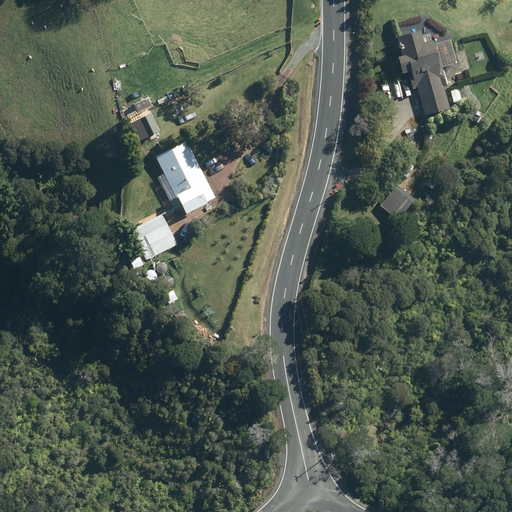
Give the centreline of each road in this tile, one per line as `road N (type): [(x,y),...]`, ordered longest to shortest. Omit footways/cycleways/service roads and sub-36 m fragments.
road 1 (secondary): [(310,509),(281,315),(327,124),(334,0)]
road 2 (unknown): [(314,189),(371,159),(390,98)]
